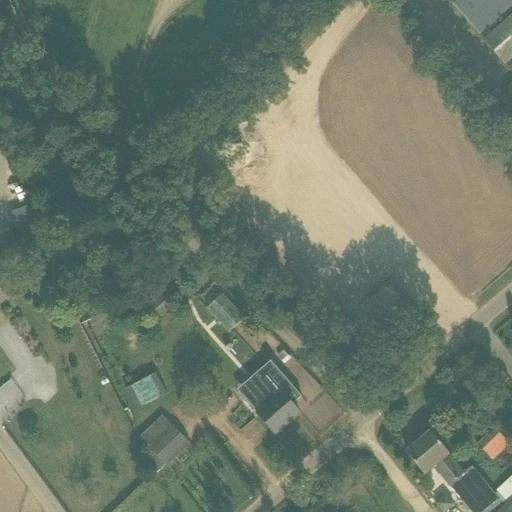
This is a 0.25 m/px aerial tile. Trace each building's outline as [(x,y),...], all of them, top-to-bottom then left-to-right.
[(511,0),(448,0),(479,35),(511,5),(511,0)] [(505,65),(511,59),(511,15),(483,41),(505,65)] [(511,65),(510,67),(511,70),(511,84),(487,106),(510,132),(511,130),(511,65)] [(240,104),(176,158),(328,335),(376,294),(327,236),(342,223),(240,104)] [(27,203),(7,212),(20,229),(33,219),(27,203)] [(155,323),(175,304),(165,293),(144,312),(155,323)] [(276,354),(283,362),(289,357),(282,349),(276,354)] [(292,392),(272,369),(260,379),(266,387),(248,403),(258,413),(257,413),(276,435),(300,414),(286,397),(292,392)] [(509,380),(503,372),(492,381),(499,389),(509,380)] [(156,373),(133,385),(142,405),(166,393),(156,373)] [(184,461),(159,411),(134,423),(159,473),(184,461)] [(479,442),(490,456),(508,442),(498,428),(479,442)] [(431,433),(407,453),(425,474),(434,467),(472,511),(486,511),(500,500),(473,467),(464,474),(448,455),(449,454),(431,433)] [(511,511),(511,488),(500,500),(486,511),(511,511)]
